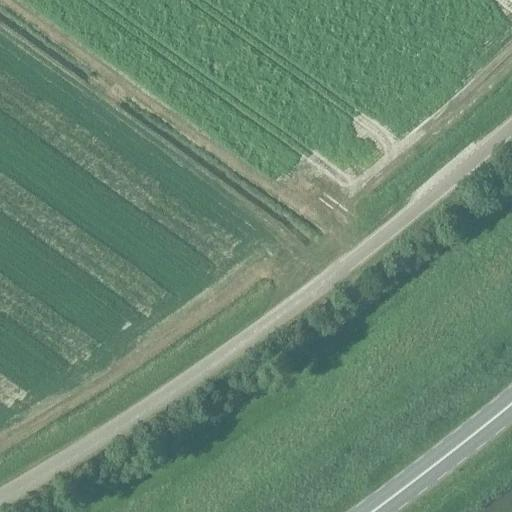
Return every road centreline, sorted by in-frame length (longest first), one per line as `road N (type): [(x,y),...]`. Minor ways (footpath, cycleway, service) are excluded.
road 1 (unclassified): [(0,498),(124,424),(368,257),(511,132)]
road 2 (primary): [(372,511),(511,403)]
